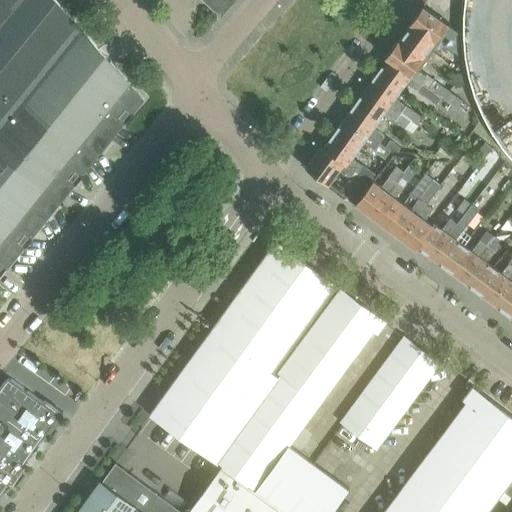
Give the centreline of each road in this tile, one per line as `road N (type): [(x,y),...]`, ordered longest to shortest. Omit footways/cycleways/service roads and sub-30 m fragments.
road 1 (unclassified): [(26,511),(273,177)]
road 2 (unclassified): [(196,94),(0,345)]
road 3 (residential): [(511,367),(273,177)]
road 4 (residential): [(273,177),(396,0)]
road 5 (residential): [(196,94),(116,0)]
road 6 (unclassified): [(196,94),(272,0)]
